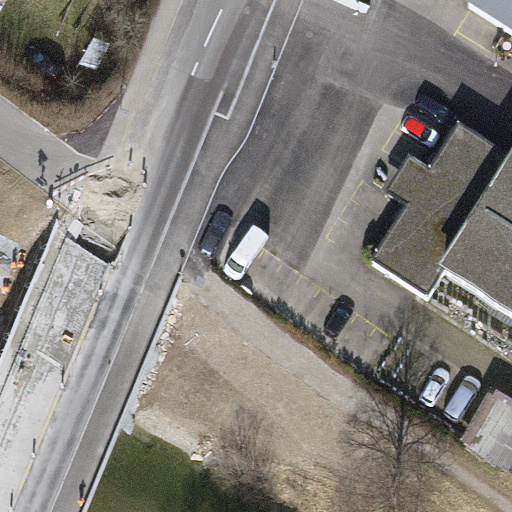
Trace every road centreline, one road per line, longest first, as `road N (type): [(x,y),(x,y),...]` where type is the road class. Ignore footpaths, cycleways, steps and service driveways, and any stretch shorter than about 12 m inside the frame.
road 1 (track): [(138,222),(244,321),(499,511)]
road 2 (tertiary): [(15,511),(138,222)]
road 3 (tertiary): [(138,222),(228,0)]
road 4 (residential): [(138,222),(0,123)]
